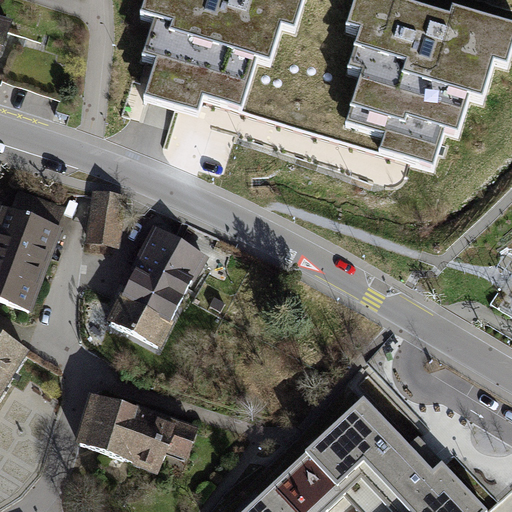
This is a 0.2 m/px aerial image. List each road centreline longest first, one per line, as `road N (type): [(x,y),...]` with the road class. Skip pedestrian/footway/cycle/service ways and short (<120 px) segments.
road 1 (residential): [(511,375),(248,226),(93,160)]
road 2 (residential): [(81,209),(65,340),(82,381),(51,481),(37,497)]
road 3 (residential): [(99,0),(93,160)]
